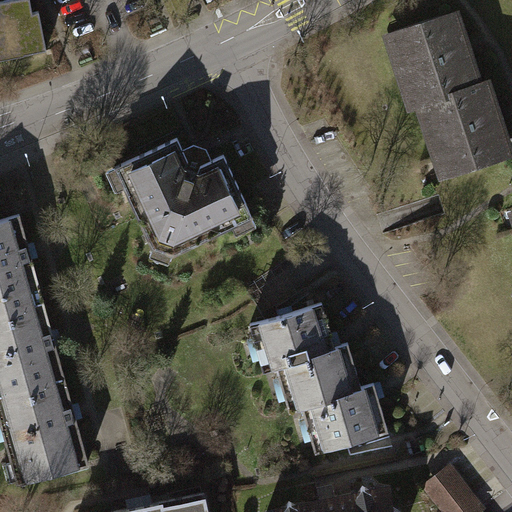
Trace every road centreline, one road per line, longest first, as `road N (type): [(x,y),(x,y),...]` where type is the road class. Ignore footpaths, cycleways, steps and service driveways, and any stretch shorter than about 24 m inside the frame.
road 1 (residential): [(511,461),(364,266),(280,140),(227,40)]
road 2 (residential): [(0,134),(227,40)]
